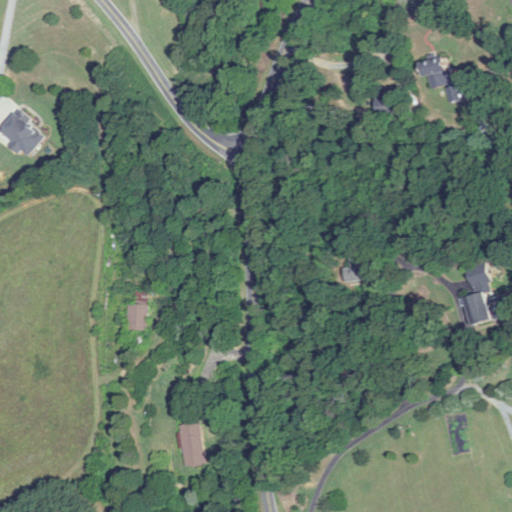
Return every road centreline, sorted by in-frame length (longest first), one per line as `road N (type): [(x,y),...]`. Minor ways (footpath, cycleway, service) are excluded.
road 1 (tertiary): [(270,511),(255,437),(252,186),(270,79),(309,0)]
road 2 (residential): [(95,0),(183,116),(212,142),(255,154)]
